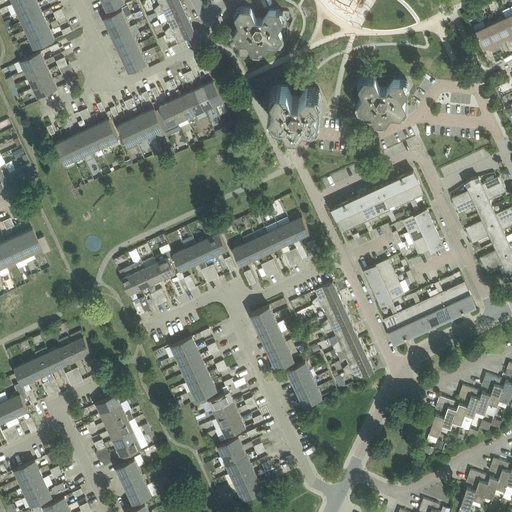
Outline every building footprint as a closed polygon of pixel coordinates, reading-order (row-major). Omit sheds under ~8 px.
[(37,0),(16,0),(15,1),(19,10),(38,1),(37,0)] [(156,11),(178,0),(159,0),(160,3),(155,8),(156,11)] [(165,13),(168,19),(186,10),(181,0),(178,0),(156,11),(157,14),(165,13)] [(38,1),(19,10),(24,19),(43,10),(38,1)] [(127,15),(122,6),(105,15),(109,24),(127,15)] [(252,49),(260,50),(262,50),(268,43),(277,43),(283,35),(279,26),(285,18),(280,9),(270,8),(264,18),(257,17),(252,7),(241,6),(236,14),(240,23),(234,31),(238,40),(248,41),(252,49)] [(28,28),(47,19),(43,10),(24,19),(28,28)] [(165,30),(166,33),(191,22),(186,10),(168,19),(171,25),(165,30)] [(109,24),(113,33),(131,24),(127,15),(109,24)] [(511,28),(506,16),(496,20),(504,38),(509,36),(511,42),(511,28)] [(28,28),(32,37),(51,28),(47,19),(28,28)] [(500,40),(504,38),(496,20),(486,25),(498,51),(504,49),(500,40)] [(191,22),(166,33),(168,36),(175,35),(178,42),(196,33),(191,22)] [(113,33),(117,42),(135,33),(131,24),(113,33)] [(493,54),(498,51),(486,25),(476,29),(484,47),(489,45),(493,54)] [(51,28),(32,37),(36,46),(55,37),(51,28)] [(139,42),(135,33),(117,42),(121,51),(139,42)] [(121,51),(126,60),(143,51),(139,42),(121,51)] [(19,71),(25,68),(45,59),(41,50),(21,59),(14,62),(19,71)] [(143,51),(126,60),(130,69),(148,61),(143,51)] [(25,68),(29,77),(50,68),(45,59),(25,68)] [(54,77),(50,68),(29,77),(33,86),(54,77)] [(380,86),(376,76),(366,75),(360,83),(364,92),(358,100),(362,109),(372,110),(376,119),(386,120),(392,112),(401,113),(407,104),(403,96),(409,88),(404,78),(394,78),(387,87),(380,86)] [(58,86),(54,77),(33,86),(38,95),(58,86)] [(214,79),(204,84),(214,103),(223,99),(214,79)] [(196,88),(205,108),(214,103),(204,84),(196,88)] [(293,95),(288,85),(278,84),(272,92),(276,101),(271,109),(275,118),(285,119),(289,128),(299,129),(304,121),(314,122),(320,113),(316,104),(321,97),(317,87),(307,86),(300,96),(293,95)] [(187,92),(196,112),(205,108),(196,88),(187,92)] [(178,96),(187,116),(196,112),(187,92),(178,96)] [(178,96),(169,100),(178,120),(187,116),(178,96)] [(167,134),(182,128),(178,120),(169,100),(160,104),(161,106),(156,109),(164,127),(167,134)] [(155,107),(146,111),(155,131),(164,127),(156,109),(155,107)] [(157,136),(155,131),(146,111),(137,115),(146,135),(148,141),(157,136)] [(137,139),(146,135),(137,115),(127,119),(137,139)] [(110,117),(101,121),(110,141),(119,137),(110,117)] [(137,139),(127,119),(118,123),(128,144),(137,139)] [(101,145),(110,141),(101,121),(92,125),(101,145)] [(101,145),(92,125),(83,130),(92,150),(101,145)] [(92,150),(83,130),(73,134),(83,154),(92,150)] [(74,158),(83,154),(73,134),(64,138),(74,158)] [(55,142),(65,162),(74,158),(64,138),(55,142)] [(16,150),(19,155),(24,153),(22,147),(16,150)] [(402,174),(413,198),(414,197),(425,193),(414,169),(402,174)] [(28,172),(17,177),(16,177),(19,183),(31,177),(29,174),(28,172)] [(411,199),(413,198),(402,174),(390,180),(401,203),(411,199)] [(472,177),(480,193),(504,182),(500,174),(482,182),(479,175),(472,177)] [(456,204),(480,193),(472,177),(466,181),(470,188),(452,196),(456,204)] [(379,185),(390,209),(392,208),(401,203),(390,180),(379,185)] [(487,208),(493,205),(489,198),(507,189),(504,182),(480,193),(487,208)] [(378,214),(388,210),(390,209),(379,185),(367,190),(378,214)] [(356,196),(367,219),(369,218),(378,214),(367,190),(356,196)] [(477,203),(480,211),(487,208),(480,193),(456,204),(459,212),(477,203)] [(365,220),(367,219),(356,196),(345,201),(356,225),(365,220)] [(333,206),(344,230),(356,225),(345,201),(333,206)] [(487,208),(493,223),(511,214),(511,204),(496,212),(493,205),(487,208)] [(265,211),(263,205),(257,208),(260,214),(265,211)] [(432,219),(427,207),(407,216),(403,218),(409,230),(432,219)] [(487,208),(480,211),(484,218),(466,226),(469,234),(493,223),(487,208)] [(511,214),(493,223),(500,237),(507,235),(503,228),(511,223),(511,214)] [(303,215),(291,220),(299,236),(310,231),(303,215)] [(409,230),(414,241),(438,230),(432,219),(409,230)] [(287,241),(299,236),(291,220),(280,225),(287,241)] [(494,240),(500,237),(493,223),(469,234),(473,241),(491,233),(494,240)] [(244,239),(267,229),(265,224),(242,234),(244,239)] [(276,247),(287,241),(280,225),(268,231),(276,247)] [(33,251),(41,247),(44,252),(51,249),(44,234),(37,237),(33,227),(23,231),(33,251)] [(443,242),(438,230),(414,241),(420,253),(443,242)] [(24,255),(33,251),(23,231),(14,235),(24,255)] [(220,231),(208,236),(216,252),(227,247),(220,231)] [(264,252),(276,247),(268,231),(257,236),(264,252)] [(15,260),(24,255),(14,235),(5,239),(15,260)] [(192,263),(204,258),(197,242),(193,235),(183,239),(186,247),(185,247),(192,263)] [(500,237),(507,252),(511,250),(511,240),(510,242),(509,240),(507,235),(500,237)] [(208,236),(197,242),(204,258),(216,252),(208,236)] [(252,258),(264,252),(257,236),(245,242),(252,258)] [(483,263),(507,252),(500,237),(494,240),(497,248),(480,256),(483,263)] [(15,260),(5,239),(0,241),(0,251),(6,264),(15,260)] [(320,251),(314,239),(308,241),(314,254),(320,251)] [(241,263),(252,258),(245,242),(233,247),(241,263)] [(181,268),(192,263),(185,247),(173,252),(179,264),(181,268)] [(296,247),(291,249),(297,262),(302,259),(296,247)] [(171,248),(166,250),(155,256),(157,260),(164,276),(176,271),(174,266),(179,264),(173,252),(171,248)] [(291,265),(297,262),(291,249),(285,252),(291,265)] [(508,270),(511,269),(511,262),(507,252),(483,263),(487,271),(505,263),(508,270)] [(237,267),(231,255),(225,258),(231,270),(237,267)] [(274,257),(268,260),(273,273),(279,270),(274,257)] [(371,279),(395,268),(390,258),(366,268),(371,279)] [(219,259),(214,261),(220,274),(225,271),(219,259)] [(164,276),(157,260),(145,265),(153,281),(164,276)] [(268,275),(273,273),(268,260),(262,263),(268,275)] [(214,263),(208,266),(214,278),(219,275),(214,263)] [(120,270),(123,276),(122,276),(129,292),(141,287),(134,271),(131,265),(120,270)] [(153,281),(145,265),(134,271),(141,287),(153,281)] [(208,281),(214,278),(208,266),(202,268),(208,281)] [(245,271),(246,273),(250,283),(256,281),(251,268),(245,271)] [(376,291),(400,280),(395,268),(371,279),(376,291)] [(191,274),(185,276),(190,289),(196,286),(191,274)] [(180,279),(174,281),(180,294),(185,291),(180,279)] [(314,303),(339,291),(333,280),(315,288),(318,295),(312,300),(314,303)] [(402,293),(405,292),(400,280),(376,291),(382,303),(390,299),(402,293)] [(476,303),(475,301),(465,280),(453,285),(464,309),(476,303)] [(453,285),(443,290),(442,290),(453,314),(464,309),(453,285)] [(162,287),(156,289),(162,302),(168,299),(162,287)] [(156,304),(162,302),(156,289),(151,292),(156,304)] [(453,314),(442,290),(440,291),(430,296),(441,319),(453,314)] [(339,291),(314,303),(315,306),(323,305),(326,311),(344,303),(339,291)] [(421,300),(419,301),(430,325),(441,319),(430,296),(421,300)] [(139,297),(133,300),(139,313),(145,310),(139,297)] [(419,301),(417,302),(407,306),(418,330),(430,325),(419,301)] [(270,303),(252,311),(256,320),(274,312),(270,303)] [(344,303),(326,311),(328,317),(323,322),(324,325),(349,314),(344,303)] [(407,306),(398,311),(396,312),(407,335),(418,330),(407,306)] [(256,320),(260,329),(278,321),(274,312),(256,320)] [(407,335),(396,312),(394,312),(384,317),(395,341),(407,335)] [(354,325),(349,314),(324,325),(325,328),(333,327),(336,333),(354,325)] [(278,321),(260,329),(264,338),(282,330),(278,321)] [(354,325),(336,333),(339,339),(333,345),(334,348),(359,336),(354,325)] [(286,339),(282,330),(264,338),(269,347),(286,339)] [(72,340),(80,356),(92,350),(84,334),(72,340)] [(172,344),(176,353),(196,343),(192,334),(172,344)] [(365,347),(359,336),(334,348),(335,348),(336,351),(344,350),(346,356),(365,347)] [(290,348),(286,339),(269,347),(273,356),(290,348)] [(68,361),(80,356),(72,340),(61,345),(68,361)] [(201,353),(196,343),(176,353),(180,362),(201,353)] [(49,350),(47,345),(36,350),(45,371),(57,366),(49,350)] [(61,345),(49,350),(57,366),(68,361),(61,345)] [(365,347),(346,356),(349,362),(343,367),(345,370),(370,359),(365,347)] [(295,357),(290,348),(273,356),(277,365),(295,357)] [(37,356),(27,360),(34,377),(45,371),(36,350),(35,351),(37,356)] [(180,362),(185,371),(205,362),(201,353),(180,362)] [(101,370),(95,358),(89,361),(95,373),(101,370)] [(292,375),(310,367),(306,358),(288,366),(292,375)] [(370,359),(345,370),(346,373),(354,372),(357,378),(375,370),(370,359)] [(22,382),(34,377),(27,360),(15,366),(18,373),(22,382)] [(209,371),(205,362),(185,371),(189,380),(209,371)] [(78,366),(72,369),(78,381),(84,379),(78,366)] [(506,378),(504,385),(500,397),(498,404),(506,407),(508,400),(511,390),(511,367),(507,366),(505,373),(511,375),(509,380),(506,378)] [(296,384),(314,376),(310,367),(292,375),(296,384)] [(72,384),(78,381),(72,369),(66,372),(72,384)] [(209,371),(189,380),(193,389),(213,380),(209,371)] [(498,404),(500,397),(504,385),(500,384),(502,377),(486,372),(484,377),(496,382),(489,401),(498,404)] [(9,376),(9,375),(1,379),(5,386),(12,383),(9,376)] [(296,384),(301,393),(318,385),(314,376),(296,384)] [(55,377),(49,380),(55,392),(61,389),(55,377)] [(485,412),(489,401),(496,382),(484,377),(482,384),(488,386),(486,391),(483,390),(480,396),(481,396),(476,409),(477,409),(485,412)] [(340,386),(346,384),(344,378),(338,381),(340,386)] [(49,395),(55,392),(49,380),(43,382),(49,395)] [(213,380),(193,389),(197,398),(200,397),(217,389),(217,388),(213,380)] [(28,408),(24,399),(24,398),(28,396),(21,381),(15,384),(17,389),(14,391),(15,394),(9,397),(17,413),(28,408)] [(474,415),(477,409),(476,409),(481,396),(480,396),(477,395),(479,388),(463,383),(461,389),(473,393),(466,412),(474,415)] [(214,407),(234,398),(230,389),(227,390),(225,384),(217,388),(217,389),(200,397),(202,402),(210,398),(214,407)] [(318,385),(301,393),(305,403),(323,394),(318,385)] [(32,388),(26,390),(32,403),(38,400),(32,388)] [(462,423),(466,412),(473,393),(461,389),(459,395),(465,397),(463,402),(460,401),(457,407),(458,407),(453,420),(462,423)] [(0,399),(8,396),(6,390),(0,392),(0,399)] [(97,401),(101,411),(121,401),(117,392),(97,401)] [(451,426),(453,420),(458,407),(457,407),(454,406),(456,400),(440,394),(438,400),(449,404),(443,423),(451,426)] [(0,407),(5,419),(17,413),(9,397),(0,401),(0,407)] [(179,406),(185,404),(182,398),(176,401),(179,406)] [(214,407),(219,416),(238,407),(234,398),(214,407)] [(127,399),(121,401),(101,411),(105,420),(125,410),(130,408),(131,408),(127,399)] [(439,434),(443,423),(449,404),(438,400),(436,406),(441,408),(440,413),(436,412),(430,431),(439,434)] [(223,425),(242,416),(238,407),(219,416),(223,425)] [(109,429),(129,419),(134,417),(130,408),(125,410),(105,420),(109,429)] [(38,428),(32,416),(26,419),(32,431),(38,428)] [(247,425),(242,416),(223,425),(227,434),(247,425)] [(493,417),(491,423),(500,426),(500,425),(502,420),(493,417)] [(483,418),(480,426),(489,428),(491,423),(491,421),(483,418)] [(134,428),(129,419),(109,429),(113,437),(134,428)] [(20,421),(15,423),(20,435),(25,433),(20,421)] [(142,424),(146,433),(149,432),(152,431),(148,422),(142,424)] [(14,424),(9,427),(14,439),(20,436),(14,424)] [(9,442),(14,439),(9,427),(3,429),(9,442)] [(113,437),(118,446),(138,437),(134,428),(113,437)] [(152,431),(149,432),(153,441),(157,439),(153,430),(152,431)] [(239,435),(230,439),(219,444),(223,453),(243,444),(239,435)] [(142,446),(138,437),(118,446),(122,456),(142,446)] [(445,440),(438,438),(435,446),(442,448),(445,440)] [(228,462),(247,453),(243,444),(223,453),(228,462)] [(426,451),(432,453),(434,446),(428,444),(428,446),(426,451)] [(247,453),(228,462),(232,471),(251,462),(247,453)] [(121,473),(140,464),(135,455),(117,464),(121,473)] [(506,488),(508,482),(511,469),(508,468),(510,462),(494,456),(492,462),(504,466),(498,486),(506,488)] [(15,468),(19,477),(40,467),(35,458),(15,468)] [(251,462),(232,471),(236,480),(255,471),(251,462)] [(494,497),(498,486),(504,466),(492,462),(490,469),(496,471),(494,476),(491,474),(488,481),(485,494),(494,497)] [(140,464),(121,473),(126,482),(144,473),(140,464)] [(44,476),(40,467),(19,477),(24,486),(44,476)] [(481,505),(483,500),(485,494),(488,481),(485,480),(487,473),(471,468),(469,474),(480,478),(474,497),(472,503),(481,505)] [(240,489),(260,480),(255,471),(236,480),(240,489)] [(126,482),(130,491),(148,482),(144,473),(126,482)] [(470,508),(472,503),(474,497),(480,478),(469,474),(467,480),(473,482),(471,487),(468,486),(461,505),(470,508)] [(24,486),(28,495),(48,486),(44,476),(24,486)] [(244,498),(255,493),(264,489),(260,480),(240,489),(244,498)] [(32,504),(52,495),(66,488),(63,481),(52,486),(53,489),(50,490),(48,486),(28,495),(32,504)] [(148,482),(130,491),(134,500),(152,491),(148,482)] [(45,504),(48,511),(50,511),(69,504),(64,495),(45,504)] [(434,507),(431,511),(440,511),(441,510),(438,509),(440,502),(424,496),(422,502),(434,507)] [(129,511),(144,511),(149,510),(145,501),(128,509),(129,511)] [(13,502),(8,505),(11,511),(15,511),(17,511),(13,502)] [(431,511),(434,507),(422,502),(419,509),(425,511),(424,511),(431,511)]
